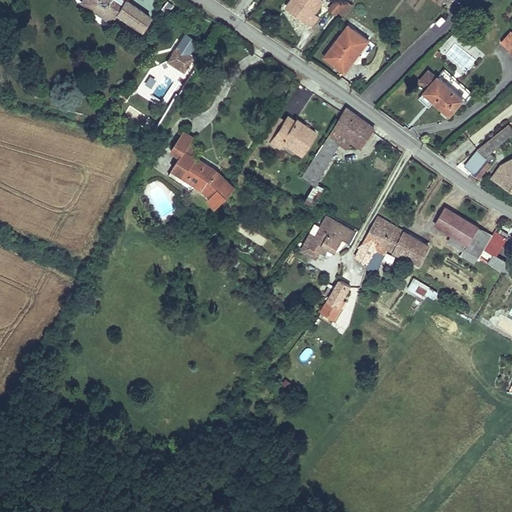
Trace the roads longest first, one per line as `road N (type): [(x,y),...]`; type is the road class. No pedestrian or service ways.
road 1 (residential): [(511,212),(199,0)]
road 2 (unknown): [(355,105),(475,0)]
